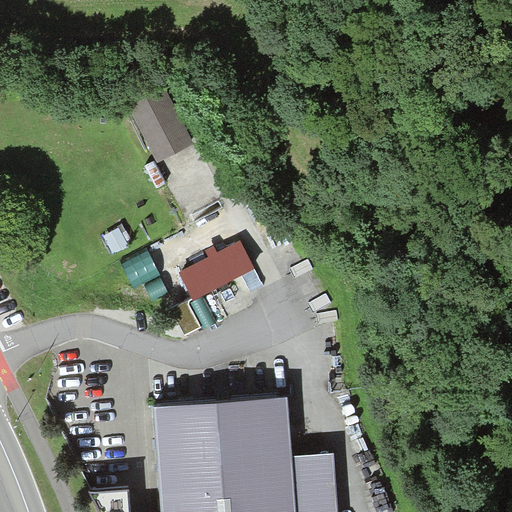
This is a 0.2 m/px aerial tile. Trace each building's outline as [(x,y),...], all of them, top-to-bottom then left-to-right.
[(165,89),(128,108),(157,164),(194,146),(165,89)] [(209,259),(180,274),(193,299),(171,310),(186,337),(199,330),(200,332),(241,311),(228,286),(256,271),(240,242),(218,254),(215,248),(206,253),(209,259)] [(126,260),(137,287),(165,276),(154,249),(126,260)] [(286,385),(154,395),(162,511),(295,511),(291,447),(286,385)] [(338,511),(334,444),(291,447),(295,511),(338,511)]
